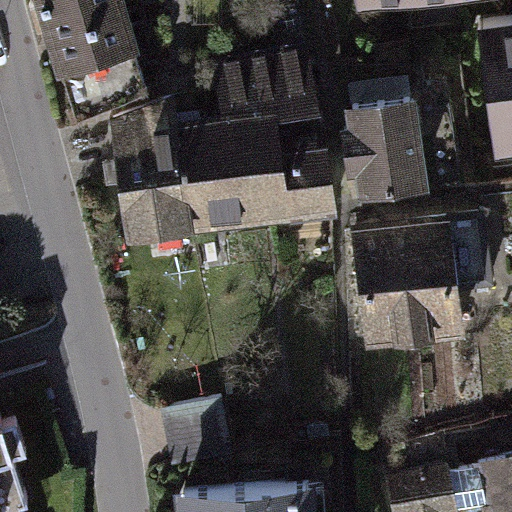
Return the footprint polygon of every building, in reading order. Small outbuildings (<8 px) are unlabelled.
[(44,0),(61,71),(68,69),(81,116),(151,87),(137,45),(143,43),(130,0),(44,0)] [(178,87),(115,110),(134,235),(341,210),(314,33),(212,54),(225,107),(183,112),(178,87)] [(511,34),(482,40),(504,164),(511,162),(511,34)] [(422,77),(349,82),(355,180),(428,175),(422,77)] [(458,207),(360,213),(367,341),(466,335),(458,207)] [(28,511),(0,419),(0,511),(28,511)] [(511,511),(511,450),(472,457),(481,511),(511,511)] [(329,511),(329,474),(184,478),(184,511),(329,511)]
